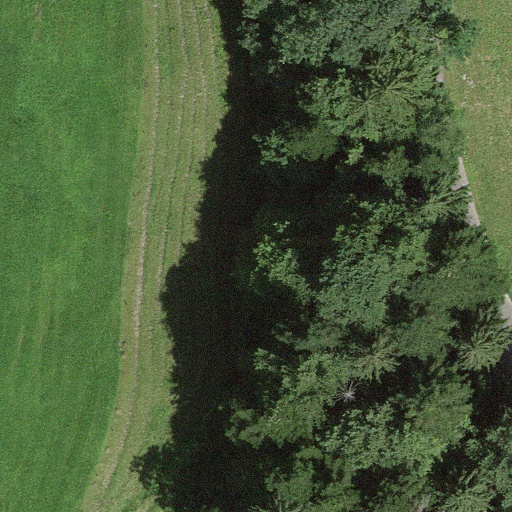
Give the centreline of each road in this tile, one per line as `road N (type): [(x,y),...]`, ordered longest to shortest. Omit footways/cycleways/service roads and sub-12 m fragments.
road 1 (track): [(156,511),(219,451),(262,387),(282,315),(304,114),(298,0)]
road 2 (unclassified): [(428,0),(454,186),(511,340)]
